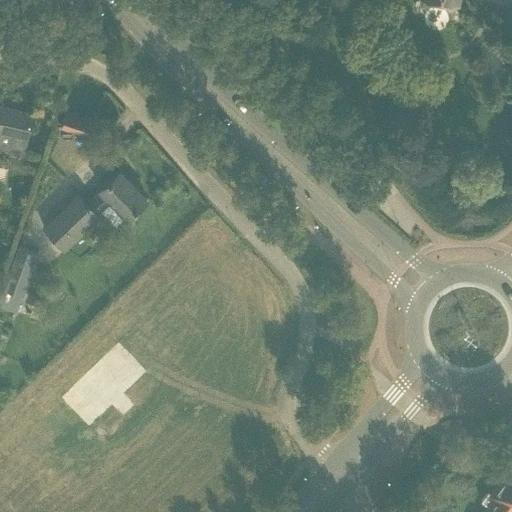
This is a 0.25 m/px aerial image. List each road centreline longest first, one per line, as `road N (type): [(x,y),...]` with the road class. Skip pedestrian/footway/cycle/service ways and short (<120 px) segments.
road 1 (unclassified): [(331,468),(290,425),(287,404),(309,335),(294,281),(102,75),(0,45)]
road 2 (secondary): [(446,278),(412,260),(153,24),(131,13)]
road 3 (secondary): [(131,13),(141,38),(415,309)]
road 4 (secondary): [(348,486),(446,379)]
road 5 (secondary): [(418,354),(402,387),(331,468)]
